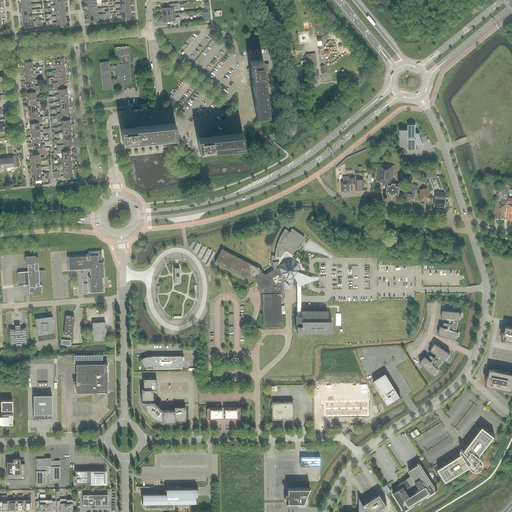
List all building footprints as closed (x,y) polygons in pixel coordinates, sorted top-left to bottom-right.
[(161,8),(162,15),(174,14),(174,10),(179,9),(178,3),(171,4),(171,7),(161,8)] [(175,18),(174,14),(162,15),(163,22),(172,21),(173,24),(180,23),(179,17),(175,18)] [(67,24),(66,18),(57,19),(57,22),(53,23),(53,27),(57,27),(57,25),(67,24)] [(112,90),(111,85),(118,84),(118,85),(132,84),(130,63),(129,46),(114,48),(115,57),(120,57),(121,64),(116,64),(116,65),(110,66),(109,61),(99,62),(102,91),(112,90)] [(320,79),(319,71),(313,72),(312,67),(317,66),(315,53),(306,55),(306,57),(305,57),(306,60),(309,60),(310,72),(311,72),(312,80),(320,79)] [(64,64),(64,57),(59,58),(59,55),(51,56),(51,60),(55,60),(56,64),(56,65),(64,64)] [(24,62),(25,68),(33,67),(32,61),(36,60),(36,57),(28,58),(28,61),(24,62)] [(269,114),(264,73),(264,64),(263,60),(250,61),(251,65),(246,71),(251,75),(256,115),(269,114)] [(66,83),(66,76),(57,77),(57,76),(53,77),(53,79),(57,78),(58,83),(54,83),(54,87),(62,86),(62,83),(66,83)] [(35,86),(34,80),(26,81),(27,87),(31,87),(31,89),(39,89),(39,86),(35,86)] [(62,89),(62,86),(54,87),(54,91),(58,91),(59,95),(59,96),(67,95),(67,89),(62,89)] [(40,91),(39,89),(31,89),(32,92),(27,93),(28,99),(36,98),(36,92),(40,91)] [(69,114),(69,107),(60,108),(60,107),(56,108),(56,110),(60,109),(61,114),(57,114),(57,115),(57,118),(65,117),(65,114),(69,114)] [(38,117),(38,111),(29,112),(30,118),(34,118),(35,120),(42,120),(42,117),(38,117)] [(65,120),(65,117),(57,118),(58,122),(62,122),(62,126),(62,127),(71,126),(70,120),(65,120)] [(43,122),(42,120),(35,120),(35,123),(30,124),(31,130),(40,129),(43,129),(43,126),(39,126),(39,123),(43,122)] [(177,136),(176,123),(135,128),(130,123),(126,128),(121,129),(123,142),(177,136)] [(416,124),(415,124),(415,125),(408,125),(408,124),(408,129),(400,129),(400,146),(408,146),(408,149),(415,149),(416,149),(416,144),(423,144),(419,133),(416,133),(416,124)] [(244,146),(243,133),(212,137),(206,133),(202,138),(198,138),(199,151),(244,146)] [(73,145),(72,139),(63,139),(63,138),(59,139),(60,143),(64,143),(64,145),(57,145),(57,149),(65,149),(65,146),(73,145)] [(45,148),(45,145),(41,145),(41,142),(32,143),(33,149),(37,149),(38,151),(46,151),(45,148)] [(66,151),(65,149),(57,149),(58,153),(62,153),(62,157),(62,158),(71,157),(70,151),(66,151)] [(46,154),(46,151),(38,151),(38,154),(31,155),(31,162),(40,161),(40,160),(44,159),(44,157),(40,158),(39,154),(46,154)] [(13,157),(6,158),(8,171),(11,171),(10,167),(14,166),(14,167),(17,167),(16,156),(12,156),(13,157)] [(379,164),(376,181),(387,183),(386,194),(399,196),(400,184),(392,183),(394,166),(379,164)] [(350,184),(356,184),(356,176),(349,176),(343,177),(343,182),(341,182),(342,192),(350,191),(350,184)] [(418,190),(418,189),(418,188),(418,187),(417,186),(416,185),(414,185),(413,185),(412,186),(412,187),(411,187),(411,188),(410,193),(406,193),(404,201),(409,202),(410,199),(413,200),(414,194),(415,189),(418,190)] [(428,188),(419,189),(421,200),(430,198),(428,188)] [(445,207),(446,192),(435,192),(434,206),(445,207)] [(503,219),(505,204),(507,205),(507,203),(505,203),(506,201),(501,200),(500,203),(498,203),(496,216),(498,216),(497,218),(503,219)] [(299,262),(293,258),(294,255),(293,254),(305,237),(292,228),(290,231),(285,228),(285,229),(283,231),(282,233),(282,234),(281,236),(280,238),(279,239),(278,241),(278,242),(277,245),(277,246),(276,248),(276,250),(275,251),(275,254),(275,255),(272,254),(271,257),(271,258),(271,259),(271,261),(271,263),(271,266),(273,267),(273,269),(265,275),(260,272),(262,269),(222,249),(215,262),(255,283),(256,281),(261,283),(260,284),(263,288),(264,288),(264,294),(262,294),(263,326),(282,325),(281,298),(284,297),(284,289),(284,281),(285,279),(286,280),(288,280),(293,279),(295,279),(297,281),(298,283),(301,282),(304,282),(304,276),(299,273),(300,271),(299,262)] [(102,277),(104,277),(103,262),(101,262),(100,252),(90,252),(90,254),(86,254),(86,256),(68,257),(69,269),(91,268),(91,277),(90,277),(90,292),(103,291),(102,277)] [(42,285),(40,285),(40,281),(46,281),(45,270),(39,271),(38,257),(36,257),(36,255),(35,255),(35,257),(27,257),(27,263),(26,263),(26,264),(27,264),(28,271),(18,272),(18,285),(25,284),(25,282),(29,282),(29,284),(29,292),(33,292),(33,293),(40,293),(40,292),(42,292),(42,285)] [(301,310),(301,316),(300,316),(299,316),(297,316),(296,316),(296,333),(302,333),(302,332),(332,332),(332,320),(328,320),(328,310),(301,310)] [(456,330),(458,320),(459,320),(460,311),(442,310),(441,319),(449,319),(449,322),(445,321),(444,321),(444,322),(443,322),(443,323),(444,324),(448,325),(447,327),(440,325),(438,334),(455,339),(457,330),(456,330)] [(73,335),(75,316),(66,315),(64,334),(73,335)] [(45,318),(36,319),(37,332),(44,332),(44,334),(53,333),(52,320),(46,320),(45,318)] [(105,322),(92,322),(93,330),(91,330),(91,333),(93,333),(93,341),(106,340),(105,322)] [(511,326),(506,326),(507,323),(506,323),(505,331),(502,331),(502,333),(501,333),(500,336),(502,336),(502,338),(505,339),(511,340),(511,326)] [(10,339),(10,340),(10,341),(10,343),(11,345),(16,343),(16,345),(22,345),(21,342),(27,344),(27,342),(27,339),(27,338),(26,326),(22,326),(22,328),(19,329),(19,327),(16,327),(17,329),(13,329),(13,327),(9,327),(10,339)] [(445,360),(450,352),(435,343),(430,350),(436,354),(435,356),(431,354),(430,354),(429,355),(429,356),(430,356),(433,359),(431,361),(426,356),(419,362),(432,374),(438,368),(438,367),(444,359),(445,360)] [(183,356),(167,356),(151,356),(149,356),(147,356),(144,357),(142,358),(140,359),(140,360),(139,360),(139,361),(141,359),(146,368),(182,368),(182,356),(183,356)] [(76,392),(108,392),(107,363),(76,364),(76,392)] [(511,395),(511,390),(511,372),(490,369),(491,366),(490,366),(488,375),(486,379),(485,379),(485,382),(485,381),(487,382),(486,387),(486,388),(487,385),(511,390),(511,395)] [(373,381),(388,404),(401,396),(386,373),(373,381)] [(162,410),(153,402),(153,390),(157,390),(157,378),(143,378),(143,389),(142,389),(142,402),(144,402),(146,408),(145,410),(154,419),(156,418),(162,420),(162,422),(175,422),(175,420),(186,420),(186,407),(174,407),(174,410),(162,410)] [(52,394),(33,395),(34,420),(41,420),(41,417),(45,417),(45,420),(52,420),(52,394)] [(1,410),(13,410),(12,400),(1,400),(1,410)] [(369,401),(322,401),(322,405),(324,404),(325,417),(369,416),(369,401)] [(293,402),(271,402),(272,417),(280,417),(280,418),(285,418),(285,417),(293,417),(293,402)] [(223,419),(223,407),(207,408),(207,419),(223,419)] [(240,407),(223,407),(223,419),(240,418),(240,407)] [(13,424),(13,414),(1,414),(1,415),(0,415),(0,422),(1,423),(1,424),(13,424)] [(479,455),(487,445),(494,435),(483,426),(464,451),(462,449),(461,449),(460,450),(461,451),(462,453),(438,469),(446,482),(470,466),(471,467),(473,467),(474,467),(475,467),(476,467),(477,467),(478,466),(479,465),(480,464),(481,463),(481,462),(481,461),(481,460),(481,459),(480,457),(480,456),(479,455)] [(410,432),(413,438),(420,434),(418,429),(410,432)] [(320,466),(320,456),(300,456),(300,466),(320,466)] [(25,479),(25,463),(23,463),(23,460),(20,460),(20,458),(13,459),(13,461),(7,462),(7,479),(25,479)] [(60,479),(60,460),(51,460),(51,459),(45,460),(45,459),(36,459),(36,484),(46,484),(46,483),(51,483),(51,479),(60,479)] [(404,509),(403,510),(403,511),(437,489),(436,490),(418,462),(419,464),(409,470),(413,477),(399,485),(401,488),(394,492),(393,491),(392,491),(404,509)] [(100,470),(76,470),(76,483),(107,483),(107,477),(105,477),(105,474),(105,471),(102,471),(102,472),(100,472),(100,470)] [(383,486),(387,493),(391,491),(387,484),(383,486)] [(195,502),(195,494),(197,494),(197,489),(198,489),(181,489),(181,488),(180,488),(180,487),(179,487),(178,486),(177,486),(176,487),(175,488),(175,489),(166,489),(165,489),(165,490),(166,490),(166,494),(142,494),(141,495),(142,495),(143,495),(143,502),(145,502),(145,507),(174,507),(174,502),(195,502)] [(307,494),(308,494),(308,490),(310,486),(309,486),(309,488),(288,488),(288,493),(286,493),(286,496),(285,497),(285,498),(285,499),(285,500),(285,501),(286,502),(297,502),(298,503),(299,504),(300,504),(302,504),(303,504),(305,502),(305,501),(306,500),(306,499),(306,498),(305,499),(305,496),(307,494)] [(83,494),(83,505),(108,505),(108,494),(83,494)] [(374,511),(387,504),(380,494),(367,502),(364,504),(359,496),(359,508),(357,508),(357,511),(359,511),(374,511)] [(46,510),(45,499),(39,499),(39,501),(36,501),(36,508),(39,508),(40,510),(46,510)] [(52,499),(45,499),(46,510),(52,510),(52,508),(55,508),(55,501),(52,501),(52,499)] [(66,510),(66,499),(60,499),(60,501),(57,501),(57,508),(60,508),(60,510),(66,510)] [(76,507),(76,500),(73,500),(73,499),(66,499),(66,510),(73,510),(73,508),(76,507)] [(15,500),(7,500),(7,510),(15,510),(15,500)] [(31,500),(23,500),(23,510),(31,509),(31,500)]
